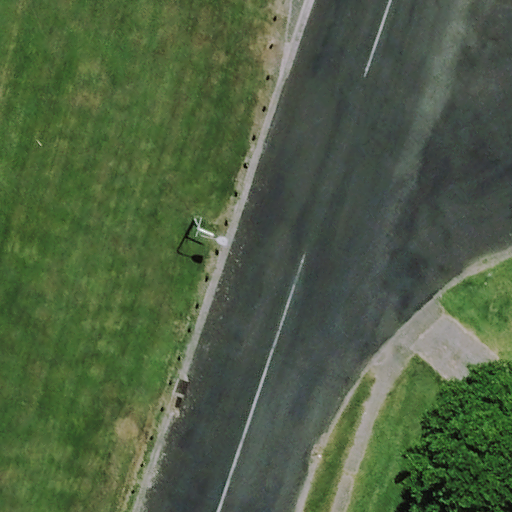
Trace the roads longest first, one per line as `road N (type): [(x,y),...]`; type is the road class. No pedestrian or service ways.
road 1 (residential): [(223,511),(358,89)]
road 2 (residential): [(511,113),(475,116),(358,89)]
